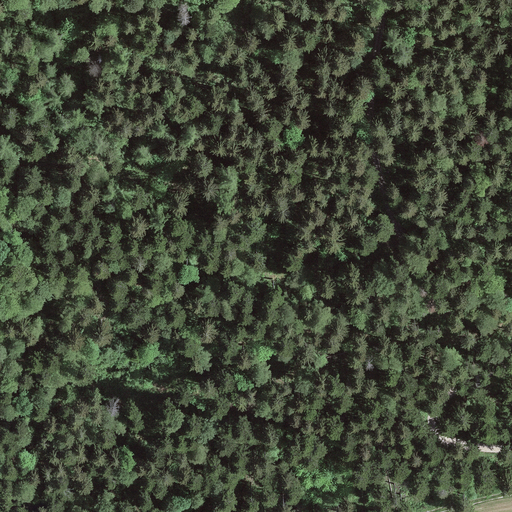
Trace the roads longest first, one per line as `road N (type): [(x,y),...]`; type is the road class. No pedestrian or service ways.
road 1 (track): [(511,299),(417,250),(399,227),(372,145),(369,95),(385,0)]
road 2 (track): [(511,450),(456,443),(435,424),(452,392),(511,360)]
